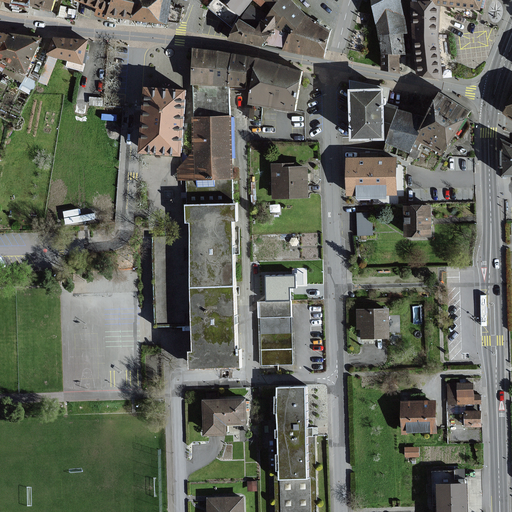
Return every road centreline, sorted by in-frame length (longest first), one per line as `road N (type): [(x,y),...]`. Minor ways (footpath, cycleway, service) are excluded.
road 1 (primary): [(500,511),(489,120)]
road 2 (residential): [(139,36),(125,236),(90,248),(0,254)]
road 3 (residential): [(333,66),(337,377)]
road 4 (residential): [(180,511),(176,379),(337,377)]
road 5 (residential): [(333,66),(191,40)]
road 6 (residential): [(139,36),(0,18)]
road 7 (residential): [(337,377),(341,511)]
